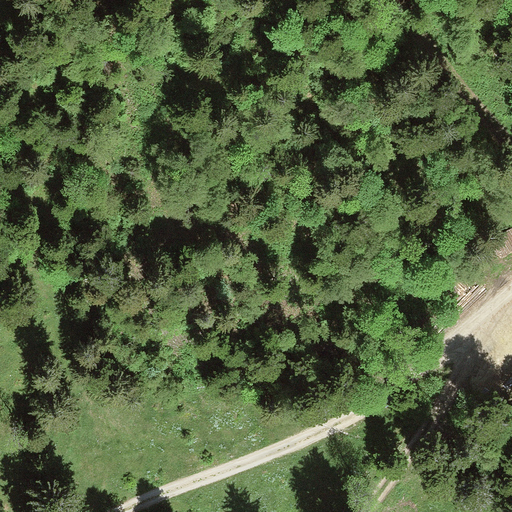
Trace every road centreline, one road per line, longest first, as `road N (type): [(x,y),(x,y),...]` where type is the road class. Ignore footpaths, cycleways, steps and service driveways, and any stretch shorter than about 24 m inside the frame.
road 1 (track): [(511,295),(420,377),(356,417),(128,511)]
road 2 (track): [(370,511),(446,399),(475,324)]
